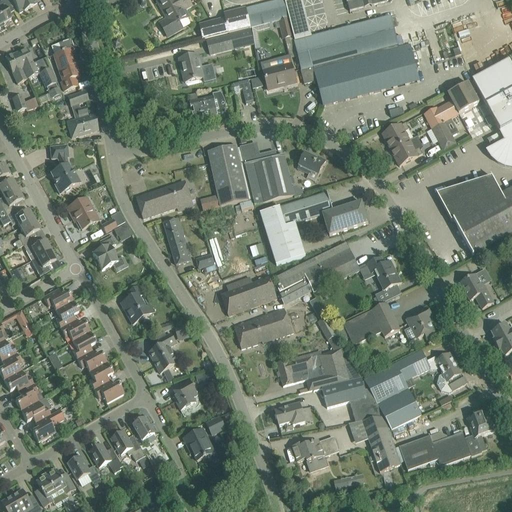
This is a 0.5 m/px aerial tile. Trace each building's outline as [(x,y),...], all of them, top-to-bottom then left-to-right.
[(14,12),(6,0),(5,0),(0,3),(0,28),(4,26),(3,25),(11,20),(9,15),(14,12)] [(37,4),(34,0),(11,0),(20,14),(24,12),(33,7),(33,6),(37,4)] [(164,0),(160,2),(166,13),(164,15),(167,20),(165,22),(164,23),(163,25),(163,27),(163,29),(164,30),(165,33),(166,34),(168,35),(169,36),(171,36),(173,36),(174,35),(183,30),(180,26),(179,24),(189,18),(184,11),(191,7),(187,0),(164,0)] [(288,20),(298,58),(303,77),(314,74),(313,69),(399,50),(390,18),(311,38),(301,0),(286,0),(233,13),(238,32),(249,29),(250,30),(271,25),(288,20)] [(387,3),(386,0),(346,0),(348,4),(350,12),(387,3)] [(233,13),(224,16),(226,20),(200,27),(203,40),(238,32),(233,13)] [(290,60),(298,58),(288,20),(271,25),(272,27),(273,28),(275,29),(277,30),(279,30),(280,30),(283,41),(285,40),(290,60)] [(230,37),(207,43),(209,52),(210,56),(217,55),(234,51),(254,46),(250,31),(230,36),(230,37)] [(54,57),(57,66),(63,84),(61,84),(64,92),(78,87),(75,79),(79,78),(70,52),(75,51),(71,40),(58,45),(62,54),(54,57)] [(313,69),(314,74),(323,108),(420,82),(410,47),(399,50),(313,69)] [(33,65),(30,59),(26,50),(16,55),(27,80),(37,76),(33,65)] [(27,80),(16,55),(5,60),(17,86),(26,82),(28,81),(27,80)] [(185,84),(195,82),(204,80),(198,56),(179,61),(180,61),(181,61),(184,74),(183,74),(185,84)] [(495,124),(511,115),(511,64),(510,61),(473,82),(495,124)] [(296,85),(294,75),(291,66),(264,73),(268,92),(296,85)] [(40,74),(47,89),(52,100),(61,96),(56,84),(49,70),(40,74)] [(260,79),(251,81),(253,90),(262,88),(260,79)] [(242,91),(244,96),(246,106),(254,104),(249,82),(233,86),(235,96),(240,94),(239,92),(242,91)] [(432,130),(451,120),(465,113),(479,105),(468,85),(448,96),(452,103),(437,110),(424,116),(432,130)] [(85,93),(75,96),(68,99),(71,108),(88,101),(85,93)] [(190,104),(191,112),(194,122),(195,121),(195,123),(202,121),(202,120),(212,118),(212,119),(217,118),(217,116),(218,116),(218,115),(219,115),(225,114),(224,114),(225,115),(225,114),(226,112),(226,111),(226,109),(226,107),(226,105),(225,103),(225,101),(224,99),(223,98),(222,96),(221,94),(220,93),(220,94),(213,96),(213,99),(190,104)] [(17,114),(18,113),(18,115),(39,108),(36,99),(30,101),(25,103),(22,96),(12,100),(17,114)] [(80,121),(67,124),(72,140),(98,132),(93,117),(89,118),(85,107),(85,108),(77,111),(80,121)] [(511,115),(495,124),(500,134),(488,141),(492,150),(488,152),(492,159),(498,164),(505,167),(511,168),(511,115)] [(439,144),(443,152),(444,153),(456,146),(452,138),(459,134),(451,120),(432,130),(439,144)] [(401,127),(391,132),(382,136),(391,152),(409,142),(404,133),(409,130),(406,124),(401,127)] [(409,142),(391,152),(400,168),(423,156),(420,150),(422,148),(417,139),(409,142)] [(245,166),(251,196),(254,207),(264,204),(294,197),(294,199),(306,197),(305,193),(295,188),(292,188),(285,157),(277,159),(275,153),(256,157),(254,146),(240,149),(241,151),(238,152),(241,167),(245,166)] [(67,147),(60,148),(50,149),(51,161),(57,160),(62,169),(51,175),(57,186),(55,187),(60,195),(79,185),(68,166),(67,166),(67,159),(68,159),(67,147)] [(251,196),(245,166),(241,167),(238,152),(237,147),(207,154),(220,209),(249,202),(248,196),(251,196)] [(318,177),(321,171),(326,162),(313,156),(312,158),(305,155),(299,168),(306,171),(305,174),(310,176),(311,174),(318,177)] [(0,180),(0,181),(11,175),(5,165),(0,167),(0,180)] [(474,257),(511,235),(511,189),(501,195),(492,177),(491,178),(492,179),(437,196),(437,195),(436,195),(452,223),(453,222),(473,258),(474,257)] [(0,181),(0,180),(0,194),(3,199),(19,190),(13,180),(3,185),(0,181)] [(193,208),(188,193),(185,184),(136,200),(143,221),(178,209),(179,213),(193,208)] [(19,190),(3,199),(5,204),(1,206),(6,217),(17,211),(14,206),(24,201),(19,190)] [(327,194),(318,197),(288,206),(260,215),(276,267),(305,258),(296,225),(324,216),(330,236),(359,228),(368,225),(362,204),(333,213),(327,194)] [(82,232),(91,227),(100,222),(87,199),(67,210),(73,220),(75,219),(78,224),(76,225),(79,231),(81,230),(82,232)] [(239,207),(235,209),(236,215),(241,213),(241,214),(253,211),(251,202),(239,205),(239,207)] [(20,216),(17,211),(6,217),(0,220),(3,227),(10,224),(12,227),(16,224),(19,229),(35,221),(30,211),(20,216)] [(178,220),(163,224),(176,267),(191,263),(178,220)] [(41,231),(35,221),(19,229),(22,234),(17,237),(20,241),(14,244),(18,250),(23,247),(34,241),(31,237),(41,231)] [(113,222),(102,227),(106,234),(116,229),(113,222)] [(117,274),(126,269),(128,268),(123,259),(117,262),(110,250),(116,246),(111,237),(100,243),(104,250),(92,256),(102,273),(113,266),(117,274)] [(36,247),(34,241),(23,247),(31,262),(52,251),(47,241),(36,247)] [(251,249),(254,257),(265,253),(262,245),(251,249)] [(360,272),(358,269),(351,254),(346,245),(273,280),(280,294),(307,281),(313,295),(360,272)] [(31,262),(34,267),(40,278),(50,272),(48,267),(58,262),(52,251),(31,262)] [(211,256),(196,260),(199,271),(214,267),(211,256)] [(365,282),(376,277),(384,293),(401,285),(395,272),(393,273),(388,264),(384,266),(381,259),(366,266),(358,269),(360,272),(365,282)] [(17,271),(9,275),(16,288),(24,284),(17,271)] [(482,310),(493,304),(487,293),(485,294),(475,277),(460,285),(470,303),(476,300),(482,310)] [(252,286),(250,280),(227,288),(229,295),(222,297),(229,318),(277,301),(269,279),(252,286)] [(306,283),(279,297),(283,305),(289,302),(290,304),(311,292),(306,283)] [(154,315),(142,294),(139,288),(128,294),(131,300),(121,306),(133,327),(154,315)] [(59,291),(44,299),(48,308),(52,306),(56,313),(73,304),(68,293),(62,297),(59,291)] [(73,304),(56,313),(60,320),(56,322),(61,330),(76,322),(73,317),(79,314),(73,304)] [(393,318),(386,321),(380,310),(387,306),(387,305),(378,310),(345,326),(343,326),(342,325),(334,329),(345,349),(352,345),(353,348),(382,334),(384,339),(400,332),(393,318)] [(284,310),(244,326),(234,329),(242,351),(257,346),(262,344),(263,344),(293,335),(290,325),(284,310)] [(428,321),(432,319),(428,311),(407,321),(410,329),(404,332),(410,344),(417,340),(425,337),(426,339),(435,334),(428,321)] [(324,378),(306,382),(309,393),(326,388),(336,386),(350,382),(361,379),(326,319),(317,324),(334,352),(318,357),(324,378)] [(76,322),(61,330),(65,339),(69,337),(73,344),(90,334),(84,324),(78,327),(76,322)] [(157,335),(163,333),(175,329),(173,324),(155,329),(157,335)] [(189,325),(180,328),(174,331),(177,339),(195,334),(189,325)] [(511,336),(506,326),(491,335),(497,345),(495,346),(499,353),(501,352),(505,359),(511,355),(511,336)] [(92,353),(90,348),(96,345),(90,334),(73,344),(76,351),(73,353),(77,361),(92,353)] [(160,376),(176,367),(179,366),(170,350),(176,346),(170,336),(155,344),(158,349),(149,355),(160,376)] [(8,349),(5,342),(0,344),(0,360),(2,364),(4,363),(17,356),(12,347),(8,349)] [(95,358),(92,353),(77,361),(82,370),(86,368),(89,374),(107,365),(101,355),(95,358)] [(369,391),(384,419),(391,433),(421,418),(404,383),(431,370),(422,353),(395,366),(364,381),(369,391)] [(306,381),(306,382),(324,378),(318,357),(312,358),(311,355),(277,365),(279,374),(276,374),(278,381),(281,380),(283,388),(306,381)] [(17,356),(4,363),(2,364),(4,369),(0,371),(0,375),(4,383),(21,373),(18,367),(22,365),(17,356)] [(436,363),(443,376),(439,378),(437,385),(441,393),(449,395),(467,385),(464,379),(462,381),(460,377),(461,376),(449,356),(436,363)] [(107,365),(89,374),(93,382),(90,384),(94,392),(109,384),(106,379),(112,375),(107,365)] [(215,372),(196,377),(199,386),(217,380),(217,379),(215,373),(215,372)] [(16,390),(19,395),(21,393),(34,386),(29,378),(25,380),(21,373),(4,383),(10,393),(16,390)] [(350,404),(356,424),(384,419),(369,391),(365,392),(361,380),(322,390),(327,410),(350,404)] [(198,396),(196,394),(189,381),(173,391),(176,397),(173,399),(175,402),(181,412),(196,404),(193,399),(198,396)] [(112,389),(109,384),(94,392),(99,401),(103,399),(106,405),(124,396),(118,385),(112,389)] [(34,386),(21,393),(19,395),(21,400),(15,403),(21,413),(44,401),(38,390),(36,391),(34,386)] [(33,420),(35,425),(50,417),(48,412),(51,410),(45,400),(44,401),(21,413),(27,424),(33,420)] [(292,428),(302,426),(305,425),(305,424),(313,422),(309,409),(302,411),(300,405),(288,408),(288,409),(275,413),(279,428),(291,425),(292,428)] [(50,417),(35,425),(38,430),(32,434),(38,444),(55,435),(52,428),(64,421),(59,412),(50,417)] [(476,440),(494,433),(487,415),(479,417),(479,416),(477,415),(474,416),(474,418),(474,419),(469,421),(476,440)] [(342,428),(349,426),(355,446),(368,441),(374,458),(369,459),(371,463),(373,467),(377,466),(380,474),(401,467),(384,419),(356,424),(341,427),(341,428),(342,428)] [(142,442),(137,444),(143,453),(144,455),(151,451),(145,442),(160,434),(155,425),(150,428),(145,420),(133,427),(142,442)] [(220,420),(206,426),(212,437),(225,431),(220,420)] [(197,463),(215,455),(215,454),(212,455),(205,440),(208,439),(203,431),(184,440),(189,451),(191,450),(197,463)] [(143,453),(137,444),(134,439),(131,440),(128,440),(124,433),(111,440),(121,457),(127,453),(129,457),(131,456),(136,463),(145,457),(144,455),(143,453)] [(471,457),(479,454),(480,454),(487,452),(484,445),(478,447),(476,442),(474,443),(472,438),(465,441),(462,434),(462,435),(447,440),(447,439),(442,436),(441,434),(430,438),(429,438),(400,449),(399,449),(408,472),(437,461),(440,469),(470,457),(471,458),(471,457)] [(306,461),(307,464),(309,470),(312,471),(325,466),(326,464),(324,459),(339,454),(334,440),(319,445),(318,443),(302,448),(302,446),(292,449),(297,464),(306,461)] [(89,453),(99,470),(103,477),(112,471),(121,466),(114,454),(109,458),(102,445),(89,453)] [(68,465),(73,474),(78,483),(88,477),(93,486),(101,481),(93,468),(88,471),(80,458),(68,465)] [(145,459),(139,462),(143,470),(150,467),(145,459)] [(167,465),(159,470),(154,473),(155,473),(157,478),(159,481),(172,473),(167,465)] [(45,475),(62,503),(69,498),(67,496),(76,491),(66,474),(61,478),(57,472),(55,473),(54,471),(50,472),(45,475)] [(54,507),(62,503),(45,475),(39,478),(37,480),(38,483),(37,484),(42,492),(36,496),(44,509),(53,504),(54,507)] [(365,485),(363,476),(351,479),(353,488),(365,485)] [(342,490),(353,488),(351,479),(340,481),(342,490)] [(23,492),(12,498),(20,511),(28,511),(33,509),(34,511),(41,511),(35,500),(29,503),(23,492)] [(20,511),(12,498),(2,504),(6,511),(20,511)]
